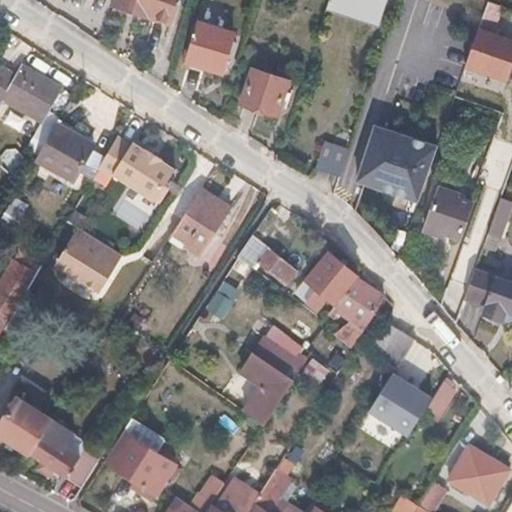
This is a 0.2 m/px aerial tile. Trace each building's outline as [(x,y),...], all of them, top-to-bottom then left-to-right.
[(114,0),(114,2),(160,18),(168,21),(175,0),(114,0)] [(329,0),(327,7),(377,24),(382,0),(329,0)] [(201,20),(188,61),(222,72),(235,31),(201,20)] [(62,87),(22,64),(16,75),(1,67),(0,69),(0,102),(3,104),(6,98),(44,120),(62,87)] [(253,68),(242,101),(279,114),(290,80),(253,68)] [(94,143),(57,122),(36,158),(36,159),(73,180),(94,143)] [(398,137),(399,131),(377,123),(375,129),(398,137)] [(420,200),(439,145),(399,131),(398,137),(375,129),(358,178),(420,200)] [(118,135),(100,167),(114,175),(115,173),(157,197),(177,166),(164,157),(165,156),(149,146),(148,148),(135,139),(132,144),(118,135)] [(317,168),(340,176),(349,149),(326,141),(317,168)] [(445,232),(461,238),(472,201),(457,196),(459,192),(440,186),(425,228),(443,235),(445,232)] [(202,188),(173,233),(188,242),(187,244),(199,252),(229,205),(202,188)] [(511,209),(511,198),(502,194),(489,229),(504,234),(511,209)] [(101,293),(126,255),(124,255),(81,228),(57,264),(101,293)] [(268,248),(259,261),(287,284),(297,271),(268,248)] [(338,303),(358,277),(359,275),(329,252),(308,279),(318,287),(309,299),(319,307),(328,296),(338,303)] [(27,291),(38,271),(17,258),(0,287),(0,311),(11,318),(27,291)] [(511,279),(476,265),(466,293),(483,300),(480,308),(497,315),(502,304),(511,308),(511,279)] [(328,314),(328,315),(335,320),(340,314),(351,322),(339,334),(353,343),(384,295),(358,277),(338,303),(328,314)] [(298,292),(309,299),(318,287),(308,279),(298,292)] [(5,328),(14,333),(17,335),(39,299),(27,291),(11,318),(9,322),(5,328)] [(373,349),(383,355),(399,329),(389,323),(373,349)] [(383,355),(399,364),(415,339),(399,329),(383,355)] [(243,409),(264,424),(307,358),(300,353),(297,358),(265,336),(241,371),(260,384),(243,409)] [(437,388),(399,364),(370,409),(408,433),(424,408),(437,388)] [(437,388),(424,408),(439,419),(454,393),(442,379),(437,388)] [(0,423),(0,431),(31,452),(53,419),(17,397),(0,423)] [(53,419),(31,452),(82,484),(100,455),(85,446),(80,454),(57,439),(65,427),(53,419)] [(134,419),(126,432),(161,453),(169,439),(134,419)] [(126,432),(107,461),(158,492),(176,462),(161,453),(126,432)] [(450,478),(484,501),(489,504),(510,469),(470,444),(450,478)] [(303,511),(305,510),(282,494),(292,479),(287,476),(300,455),(296,453),(298,450),(292,446),(255,503),(257,504),(269,511),(303,511)] [(418,504),(431,511),(433,511),(448,490),(433,481),(418,504)] [(210,511),(248,511),(253,506),(227,489),(210,511)] [(413,511),(418,504),(402,493),(391,511),(392,511),(413,511)] [(201,511),(177,496),(165,511),(201,511)]
